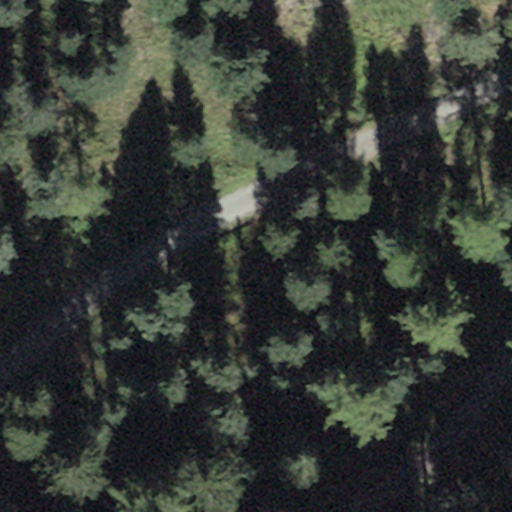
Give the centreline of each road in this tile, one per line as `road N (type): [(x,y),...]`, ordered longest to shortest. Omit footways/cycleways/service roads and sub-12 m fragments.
road 1 (track): [(0,375),(85,293),(172,230),(301,158),(458,107),(511,73)]
road 2 (track): [(360,511),(482,401),(511,353)]
